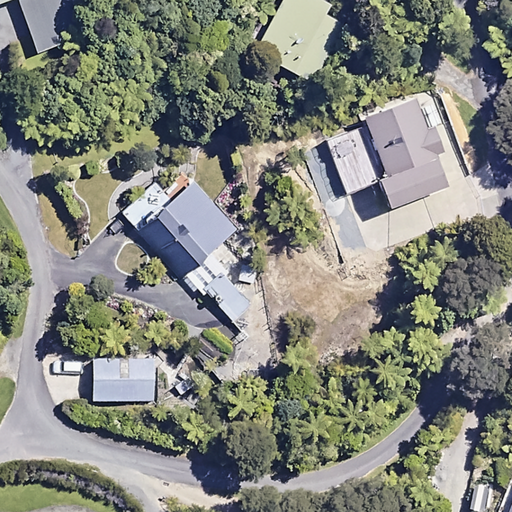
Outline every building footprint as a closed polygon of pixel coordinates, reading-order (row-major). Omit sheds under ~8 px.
[(85,37),(73,0),(39,0),(23,5),(37,52),(85,37)] [(330,5),(321,0),(282,0),(258,42),(285,57),(281,64),(316,84),(347,28),(324,15),(330,5)] [(343,191),(382,178),(390,202),(446,182),(436,152),(443,150),(434,125),(425,128),(414,96),(365,113),(371,128),(327,143),(343,191)] [(230,270),(210,248),(234,226),(192,180),(170,200),(154,182),(122,210),(198,295),(203,291),(232,323),(252,305),(225,275),(230,270)] [(152,358),(93,359),(94,401),(153,400),(152,358)]
